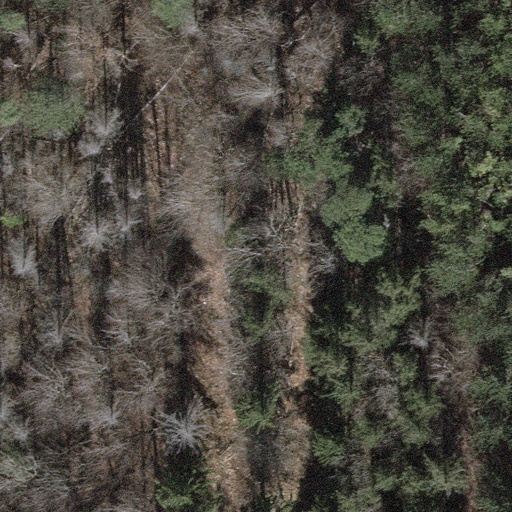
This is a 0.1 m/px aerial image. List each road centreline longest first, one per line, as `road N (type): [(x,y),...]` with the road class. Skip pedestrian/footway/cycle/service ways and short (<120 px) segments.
road 1 (track): [(302,511),(345,47),(356,0)]
road 2 (track): [(228,448),(141,0)]
